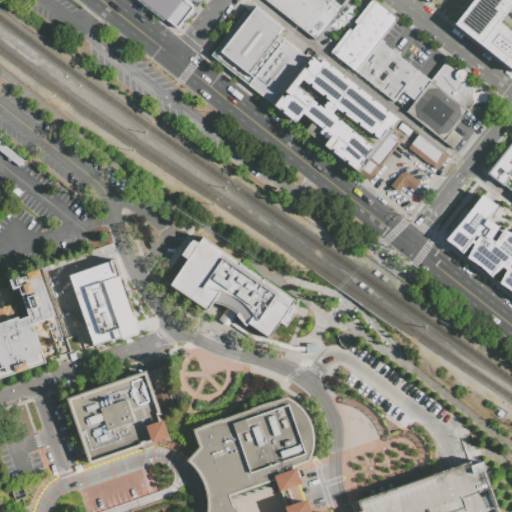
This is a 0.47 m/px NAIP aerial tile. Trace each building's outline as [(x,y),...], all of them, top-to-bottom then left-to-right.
[(141,0),(178,29),(194,8),(185,1),(185,0),(141,0)] [(348,0),(317,41),(264,0),(348,0)] [(355,71),(330,51),(370,0),(374,0),(398,18),(379,40),(355,71)] [(511,1),(511,0),(471,0),(453,26),(511,67),(511,34),(497,24),(511,1)] [(252,78),(246,73),(240,80),(209,55),(245,10),(249,14),(254,7),(281,28),(277,34),(283,39),(252,78)] [(307,58),(272,103),(247,84),(252,78),(283,39),(307,58)] [(379,40),(430,80),(405,111),(355,71),(379,40)] [(368,175),(359,169),(358,169),(323,142),(316,137),(315,138),(304,129),(310,121),(301,114),(296,121),(294,120),(293,121),(273,106),(311,57),(319,64),(322,60),(399,120),(392,130),(388,128),(386,131),(396,139),(368,175)] [(430,80),(444,62),(455,71),(457,70),(459,69),(462,69),(464,70),(466,72),(467,74),(467,76),(465,79),(470,83),(471,92),(483,91),(486,92),(487,96),(486,99),(484,101),(473,102),(468,110),(430,80)] [(468,110),(452,129),(461,136),(451,148),(405,111),(430,80),(468,110)] [(418,134),(448,157),(437,171),(407,148),(418,134)] [(511,188),(511,190),(489,173),(511,145),(511,188)] [(405,189),(400,195),(391,188),(404,171),(423,185),(416,193),(409,188),(405,189)] [(480,195),(495,206),(485,219),(511,233),(511,294),(499,284),(506,271),(501,267),(489,275),(465,258),(474,243),(469,239),(459,251),(444,240),(480,195)] [(202,237),(198,243),(192,240),(191,243),(189,242),(181,255),(187,259),(169,285),(207,311),(213,302),(218,303),(223,305),(227,307),(231,309),(234,311),(237,314),(236,316),(245,327),(248,324),(269,339),(279,323),(285,328),(296,312),(290,307),(294,301),(263,279),(262,281),(239,265),(240,263),(202,237)] [(39,268),(109,244),(138,327),(136,331),(70,355),(55,317),(39,268)] [(39,268),(27,272),(27,274),(10,280),(13,289),(19,287),(29,316),(19,320),(18,317),(0,323),(0,365),(1,368),(0,368),(0,379),(45,363),(32,325),(55,317),(39,268)] [(65,398),(89,465),(144,446),(143,444),(151,441),(152,444),(170,438),(163,420),(161,420),(159,415),(161,414),(145,369),(65,398)] [(191,429),(200,426),(200,424),(220,418),(221,419),(250,409),(249,408),(270,400),(270,402),(285,396),(290,398),(293,400),(297,403),(301,407),(304,411),(307,415),(309,419),(311,424),(313,428),(314,432),(314,436),(314,441),(314,446),(313,451),(312,455),(310,459),(309,462),(294,467),(294,469),(297,469),(302,484),(278,493),(274,481),(229,497),(232,506),(235,508),(238,511),(205,511),(205,509),(206,503),(206,497),(205,492),(203,488),(202,483),(200,479),(198,475),(195,472),(193,468),(189,464),(185,460),(198,447),(191,429)] [(346,503),(349,511),(496,511),(481,463),(469,467),(467,463),(346,503)] [(327,511),(327,510),(321,511),(312,511),(308,500),(285,507),(287,511),(327,511)]
